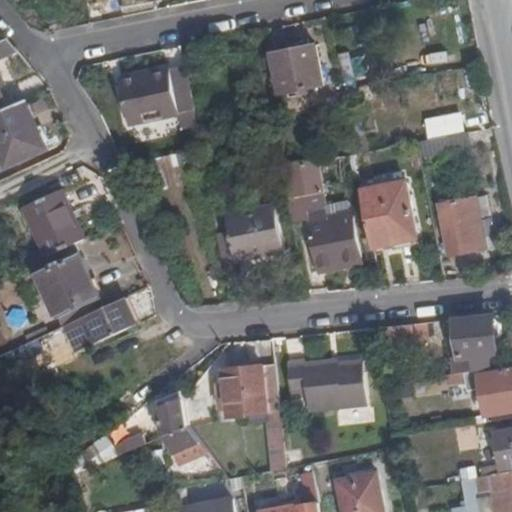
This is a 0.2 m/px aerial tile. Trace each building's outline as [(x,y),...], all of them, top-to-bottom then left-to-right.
[(325,84),(317,45),(274,54),(282,93),(325,84)] [(349,77),(380,74),(378,52),(361,53),(362,64),(348,65),(349,77)] [(195,115),(184,63),(118,75),(128,127),(195,115)] [(0,107),(9,104),(0,83),(0,107)] [(353,90),(342,91),(345,106),(356,104),(353,90)] [(28,101),(0,113),(0,159),(6,172),(51,151),(28,101)] [(474,149),(471,132),(419,143),(423,159),(474,149)] [(203,181),(197,153),(138,164),(144,191),(203,181)] [(133,156),(120,159),(124,167),(135,163),(133,156)] [(315,160),(281,164),(288,200),(322,193),(315,160)] [(363,192),(374,248),(391,245),(390,241),(418,235),(407,183),(363,192)] [(76,244),(84,241),(62,191),(25,208),(48,257),(51,256),(76,244)] [(322,193),(288,200),(294,229),(309,226),(307,215),(325,212),(322,193)] [(452,255),(488,248),(478,196),(442,203),(452,255)] [(231,228),(236,258),(237,260),(259,256),(258,253),(285,247),(277,206),(228,215),(231,228)] [(307,215),(309,226),(317,273),(344,268),(345,274),(362,270),(352,215),(326,220),(325,212),(307,215)] [(218,230),(224,260),(236,258),(231,228),(218,230)] [(40,277),(63,328),(106,308),(76,244),(51,256),(57,269),(40,277)] [(344,268),(317,273),(319,278),(345,274),(344,268)] [(126,300),(66,328),(78,354),(138,326),(126,300)] [(459,336),(453,337),(458,374),(484,371),(493,369),(490,355),(501,354),(498,340),(503,333),(502,322),(496,315),(456,319),(459,336)] [(413,325),(375,329),(378,343),(416,339),(413,325)] [(309,396),(311,415),(369,410),(365,365),(333,369),(333,366),(308,369),(307,362),(289,364),(293,397),(309,396)] [(269,421),(274,471),(288,469),(278,364),(227,370),(231,416),(250,413),(252,423),(269,421)] [(458,374),(449,375),(450,384),(471,382),(472,390),(486,388),(490,414),(511,410),(511,369),(485,374),(484,371),(458,374)] [(192,427),(186,402),(183,393),(160,405),(168,440),(184,460),(205,443),(192,427)] [(485,468),(486,476),(492,476),(505,473),(504,469),(511,467),(511,429),(499,432),(503,464),(485,468)] [(109,433),(73,461),(79,469),(101,456),(100,455),(115,444),(109,433)] [(120,456),(148,445),(146,435),(120,446),(120,456)] [(191,469),(212,453),(205,443),(184,460),(191,469)] [(492,476),(494,490),(498,511),(511,511),(511,471),(505,473),(492,476)] [(341,480),(347,511),(388,511),(381,472),(341,480)] [(452,504),(453,511),(483,511),(480,493),(494,490),(492,476),(486,476),(462,480),(466,502),(452,504)] [(190,511),(239,511),(237,500),(190,509),(190,511)] [(324,511),(322,502),(264,511),(324,511)]
